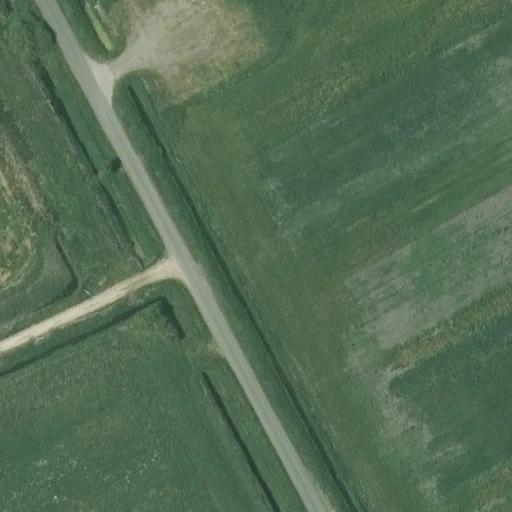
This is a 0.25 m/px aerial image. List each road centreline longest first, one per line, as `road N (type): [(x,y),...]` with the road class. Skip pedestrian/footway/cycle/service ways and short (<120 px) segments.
road 1 (unclassified): [(318,511),(46,0)]
road 2 (track): [(0,348),(185,261)]
